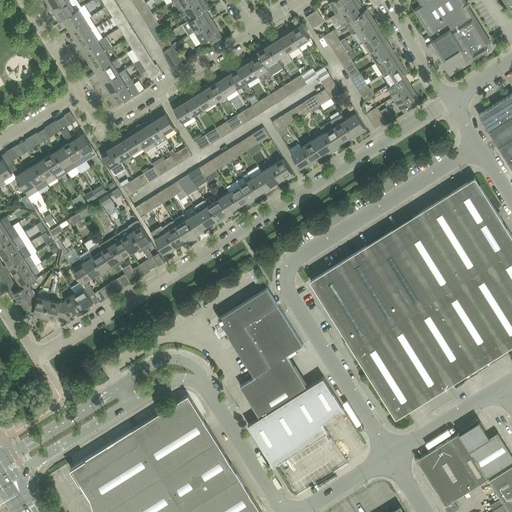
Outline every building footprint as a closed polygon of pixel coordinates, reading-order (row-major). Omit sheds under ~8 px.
[(46,0),(47,1),(48,1),(50,5),(50,6),(51,6),(53,8),(53,9),(68,0),(46,0)] [(68,0),(53,9),(52,10),(53,10),(56,13),(55,14),(56,14),(58,18),(58,19),(59,20),(62,19),(79,8),(82,6),(77,0),(68,0)] [(106,6),(113,16),(122,11),(115,0),(106,6)] [(175,0),(181,9),(196,0),(175,0)] [(196,0),(181,9),(188,20),(189,19),(209,7),(207,5),(204,1),(205,1),(204,0),(204,1),(203,0),(196,0)] [(334,0),(341,10),(356,0),(334,0)] [(335,14),(342,24),(345,22),(364,10),(363,8),(362,8),(360,4),(360,3),(359,4),(357,0),(356,0),(341,10),(335,14)] [(455,45),(456,43),(458,43),(458,45),(459,45),(465,54),(464,56),(467,57),(469,61),(490,48),(491,43),(469,8),(467,7),(468,3),(464,2),(464,0),(463,0),(505,0),(510,7),(511,7),(511,0),(420,0),(424,4),(418,8),(417,11),(431,34),(435,35),(436,34),(437,37),(436,37),(436,41),(439,46),(439,49),(441,49),(445,55),(448,56),(456,51),(457,48),(455,45)] [(153,12),(146,2),(136,7),(143,18),(153,12)] [(193,26),(187,30),(189,34),(195,30),(212,20),(212,19),(211,20),(209,16),(210,16),(210,15),(209,16),(207,11),(206,9),(209,7),(192,18),(189,19),(193,26)] [(66,26),(67,25),(69,29),(85,18),(79,8),(62,19),(63,21),(64,21),(66,25),(66,26)] [(364,10),(345,22),(352,33),(357,30),(374,19),(373,19),(371,16),(372,15),(371,15),(368,11),(369,10),(367,8),(364,10)] [(319,24),(324,21),(317,10),(312,13),(319,24)] [(113,16),(120,27),(129,21),(122,11),(113,16)] [(159,23),(153,12),(143,18),(150,29),(159,23)] [(313,28),(319,24),(312,13),(306,16),(313,28)] [(74,38),(75,40),(92,29),(85,18),(69,29),(69,30),(70,29),(72,33),(71,33),(71,34),(72,34),(75,38),(74,38)] [(357,30),(364,40),(381,30),(379,28),(376,24),(377,23),(376,23),(375,23),(373,20),(374,19),(357,30)] [(212,20),(195,30),(202,41),(209,37),(212,43),(222,37),(218,32),(219,31),(218,28),(217,29),(215,25),(215,24),(215,23),(214,24),(212,21),(213,20),(212,20)] [(120,27),(126,38),(135,32),(129,21),(120,27)] [(289,27),(288,28),(299,45),(302,50),(313,43),(300,21),(297,22),(297,23),(293,25),(292,25),(293,26),(289,28),(289,27)] [(166,34),(159,23),(150,29),(157,40),(166,34)] [(280,33),(278,34),(288,51),(292,56),(302,50),(299,45),(288,28),(289,28),(285,31),(285,30),(284,30),(284,31),(280,33)] [(82,50),(82,51),(99,40),(92,29),(75,40),(77,42),(80,46),(79,46),(80,47),(81,47),(83,50),(82,50)] [(325,35),(331,46),(340,40),(334,29),(325,35)] [(364,40),(370,51),(387,40),(386,40),(384,37),(385,37),(385,36),(384,36),(381,32),(382,32),(381,30),(364,40)] [(126,38),(133,49),(142,43),(135,32),(126,38)] [(172,45),(166,34),(157,40),(163,51),(172,45)] [(267,41),(278,58),(288,51),(278,34),(276,35),(276,36),(272,39),(271,38),(271,39),(268,42),(267,41)] [(87,59),(89,61),(105,51),(112,46),(105,36),(99,40),(82,51),(83,51),(85,54),(84,55),(85,55),(88,59),(87,59)] [(331,46),(338,56),(347,51),(340,40),(331,46)] [(370,51),(377,62),(394,51),(393,49),(392,49),(390,45),(390,44),(389,45),(387,41),(388,41),(387,40),(370,51)] [(256,48),(272,73),(273,73),(271,70),(274,67),(279,66),(282,64),(278,58),(267,41),(267,42),(264,44),(263,43),(262,44),(263,44),(259,47),(258,46),(256,48)] [(133,49),(140,59),(149,53),(142,43),(133,49)] [(182,60),(172,45),(163,51),(167,57),(166,58),(171,67),(182,60)] [(248,57),(258,75),(262,80),(272,73),(256,48),(258,51),(256,52),(256,53),(252,55),(251,55),(252,56),(248,58),(248,57)] [(95,72),(112,61),(105,51),(89,61),(90,64),(90,63),(93,67),(93,68),(94,68),(96,71),(95,72)] [(338,56),(345,67),(354,61),(347,51),(338,56)] [(377,62),(384,72),(401,62),(400,61),(400,62),(397,58),(398,58),(398,57),(397,58),(395,53),(394,51),(377,62)] [(146,70),(155,64),(149,53),(140,59),(146,70)] [(239,63),(237,64),(248,81),(258,75),(248,57),(247,58),(248,58),(244,61),(244,60),(243,60),(243,61),(239,63)] [(101,81),(102,83),(119,72),(115,66),(119,64),(116,59),(112,61),(95,72),(96,73),(96,72),(98,75),(98,76),(98,77),(99,76),(101,80),(101,81)] [(345,67),(351,78),(360,72),(354,61),(345,67)] [(387,85),(407,72),(406,70),(405,71),(403,66),(403,65),(402,66),(400,63),(401,62),(384,72),(390,83),(387,85)] [(146,70),(152,79),(163,72),(157,63),(155,64),(146,70)] [(226,71),(237,88),(240,93),(245,90),(241,85),(248,81),(237,64),(235,65),(235,66),(231,69),(231,68),(230,68),(230,69),(227,71),(226,71)] [(325,65),(315,71),(318,76),(322,82),(331,76),(325,65)] [(304,66),(299,69),(302,73),(308,83),(318,76),(315,71),(313,67),(307,70),(304,66)] [(218,76),(215,77),(226,95),(237,88),(226,71),(226,72),(223,74),(222,73),(222,74),(218,77),(218,76)] [(108,93),(109,93),(126,83),(119,72),(102,83),(103,85),(104,85),(106,89),(106,90),(107,89),(109,93),(108,93)] [(351,78),(358,89),(367,83),(360,72),(351,78)] [(387,85),(394,95),(411,85),(410,85),(408,82),(409,81),(408,80),(408,81),(405,77),(406,76),(404,74),(407,73),(407,72),(387,85)] [(302,73),(292,80),(297,89),(308,83),(302,73)] [(338,87),(331,76),(322,82),(326,88),(329,93),(338,87)] [(205,84),(216,101),(226,95),(215,77),(213,79),(214,79),(210,82),(209,81),(208,82),(209,83),(206,85),(205,84)] [(109,93),(109,94),(110,93),(112,97),(111,97),(111,98),(112,98),(115,102),(114,102),(115,105),(132,94),(133,95),(132,95),(133,96),(140,91),(132,79),(126,83),(109,93)] [(292,80),(281,87),(287,96),(297,89),(292,80)] [(367,83),(358,89),(365,99),(374,93),(367,83)] [(196,90),(194,91),(205,108),(216,101),(205,84),(204,84),(205,85),(202,87),(201,86),(200,87),(201,87),(196,90)] [(411,85),(394,95),(401,106),(405,112),(417,105),(418,100),(417,97),(418,96),(416,93),(416,94),(413,90),(414,89),(413,89),(412,89),(410,86),(411,85)] [(281,87),(270,93),(276,103),(287,96),(281,87)] [(332,97),(329,93),(326,88),(315,95),(321,104),(332,97)] [(184,97),(183,97),(194,115),(205,108),(194,91),(192,92),(192,93),(188,95),(187,95),(188,96),(184,98),(184,97)] [(270,93),(259,100),(265,109),(276,103),(270,93)] [(511,93),(479,114),(511,166),(511,93)] [(310,110),(321,104),(315,95),(305,101),(310,110)] [(194,115),(183,97),(183,98),(184,99),(180,101),(180,100),(179,100),(179,101),(175,103),(172,104),(183,122),(194,115)] [(259,100),(249,107),(255,116),(265,109),(259,100)] [(300,117),(310,110),(305,101),(294,108),(300,117)] [(388,123),(377,106),(371,110),(381,124),(382,127),(388,123)] [(249,107),(238,114),(244,123),(255,116),(249,107)] [(289,124),(300,117),(294,108),(283,115),(289,124)] [(157,115),(154,117),(161,128),(164,133),(175,126),(164,109),(162,111),(158,114),(158,113),(157,114),(157,115)] [(371,110),(366,113),(375,128),(381,124),(371,110)] [(356,113),(346,119),(356,136),(367,129),(356,113)] [(238,114),(227,120),(233,129),(244,123),(238,114)] [(332,121),(335,126),(346,143),(356,136),(346,119),(343,114),(332,121)] [(65,115),(61,117),(67,126),(70,124),(65,115)] [(278,131),(289,124),(283,115),(272,121),(278,131)] [(145,121),(143,122),(153,140),(157,145),(167,138),(164,133),(161,128),(154,117),(154,116),(153,116),(153,117),(150,119),(149,118),(149,119),(145,122),(145,121)] [(67,126),(61,117),(57,120),(63,128),(67,126)] [(227,120),(217,127),(222,136),(233,129),(227,120)] [(132,129),(143,146),(153,140),(143,122),(140,124),(141,124),(137,127),(136,126),(136,127),(136,128),(135,128),(133,130),(132,129)] [(63,128),(61,129),(67,138),(69,142),(65,144),(72,156),(74,159),(77,165),(87,159),(84,153),(83,152),(72,134),(67,126),(63,128)] [(264,126),(253,133),(259,142),(270,136),(264,126)] [(335,126),(324,133),(335,149),(346,143),(335,126)] [(44,128),(42,130),(47,138),(51,136),(46,128),(46,127),(44,128)] [(217,127),(206,134),(212,143),(222,136),(217,127)] [(123,135),(121,136),(132,153),(143,146),(132,129),(132,130),(129,132),(128,132),(127,132),(128,133),(124,135),(123,135)] [(47,138),(42,130),(38,132),(43,141),(47,138)] [(76,132),(72,134),(83,152),(84,153),(87,159),(97,153),(93,147),(84,132),(78,136),(76,132)] [(253,133),(243,140),(248,149),(259,142),(253,133)] [(324,133),(314,139),(324,156),(335,149),(324,133)] [(212,143),(206,134),(195,141),(201,150),(212,143)] [(111,142),(111,143),(121,160),(132,153),(121,136),(119,137),(120,138),(115,140),(114,140),(115,141),(112,143),(111,142)] [(23,142),(28,150),(31,148),(26,139),(23,142)] [(314,139),(303,146),(313,163),(324,156),(314,139)] [(243,140),(232,147),(238,156),(248,149),(243,140)] [(28,150),(23,142),(18,144),(24,153),(28,150)] [(102,148),(100,149),(105,158),(110,166),(111,167),(115,174),(126,167),(121,160),(111,143),(110,143),(111,144),(107,146),(107,145),(106,145),(107,146),(102,148)] [(56,144),(52,146),(64,165),(68,171),(77,165),(74,159),(72,156),(65,144),(59,148),(56,144)] [(51,153),(45,156),(55,171),(64,165),(52,146),(48,149),(51,153)] [(187,146),(176,152),(182,161),(193,155),(187,146)] [(313,163),(303,146),(292,153),(302,170),(313,163)] [(232,147),(221,153),(227,162),(238,156),(232,147)] [(172,155),(166,159),(171,168),(182,161),(176,152),(174,148),(169,151),(172,155)] [(0,172),(3,178),(6,183),(17,176),(25,190),(25,189),(17,176),(14,171),(13,172),(9,166),(14,163),(12,160),(7,151),(2,154),(4,157),(0,159),(0,172)] [(221,153),(211,160),(216,169),(227,162),(221,153)] [(163,155),(152,162),(155,166),(166,159),(163,155)] [(37,156),(33,158),(48,183),(58,177),(55,171),(45,156),(40,160),(37,156)] [(32,165),(26,169),(39,189),(49,183),(48,183),(33,158),(29,161),(32,165)] [(284,158),(273,164),(284,181),(294,175),(284,158)] [(166,159),(155,166),(161,175),(171,168),(166,159)] [(211,160),(200,167),(206,176),(216,169),(211,160)] [(20,172),(14,163),(9,166),(13,172),(14,171),(17,176),(25,189),(29,195),(39,189),(26,169),(20,172)] [(273,164),(262,171),(273,188),(284,181),(273,164)] [(155,166),(144,172),(150,181),(161,175),(155,166)] [(200,167),(189,173),(195,182),(197,186),(208,180),(206,176),(200,167)] [(262,171),(251,178),(262,195),(273,188),(262,171)] [(144,172),(133,179),(139,188),(150,181),(144,172)] [(189,173),(178,180),(184,189),(195,182),(189,173)] [(246,181),(241,184),(251,201),(262,195),(251,178),(248,173),(243,176),(246,181)] [(139,188),(133,179),(123,186),(128,195),(139,188)] [(178,180),(168,187),(174,196),(184,189),(178,180)] [(420,211),(425,220),(500,339),(505,348),(511,343),(511,234),(480,184),(478,185),(469,183),(468,181),(420,211)] [(102,184),(93,190),(97,197),(107,191),(102,184)] [(241,184),(230,191),(241,208),(251,201),(241,184)] [(117,197),(123,194),(118,187),(112,191),(117,197)] [(168,187),(157,193),(163,203),(174,196),(168,187)] [(92,189),(85,194),(90,202),(97,197),(93,190),(92,189)] [(230,191),(219,198),(230,215),(241,208),(230,191)] [(157,193),(146,200),(152,209),(163,203),(157,193)] [(216,193),(206,199),(219,222),(230,215),(219,198),(216,193)] [(81,194),(72,199),(75,205),(84,201),(81,194)] [(31,198),(25,201),(28,206),(37,209),(31,198)] [(206,199),(195,206),(198,211),(209,228),(219,222),(206,199)] [(152,209),(146,200),(136,207),(141,216),(152,209)] [(89,205),(79,211),(83,217),(93,211),(89,205)] [(198,211),(187,218),(198,235),(209,228),(198,211)] [(187,218),(184,213),(173,219),(177,224),(187,242),(198,235),(187,218)] [(0,233),(7,229),(13,225),(7,215),(0,219),(0,233)] [(54,217),(47,221),(50,226),(57,222),(54,217)] [(163,226),(166,231),(177,248),(187,242),(177,224),(173,219),(163,226)] [(130,224),(129,226),(143,249),(149,258),(153,256),(151,253),(152,252),(150,249),(149,250),(148,247),(153,243),(151,239),(146,231),(142,225),(139,220),(137,220),(130,224)] [(425,220),(372,253),(447,372),(500,339),(425,220)] [(41,221),(37,224),(43,233),(47,231),(41,221)] [(0,246),(20,234),(14,224),(13,225),(7,229),(0,233),(0,246)] [(60,224),(50,230),(54,235),(64,229),(63,229),(60,224)] [(129,226),(119,232),(131,251),(137,248),(140,252),(143,249),(129,226)] [(43,233),(42,234),(48,244),(53,240),(47,231),(43,233)] [(177,248),(166,231),(155,238),(166,255),(177,248)] [(119,232),(110,238),(124,261),(128,259),(125,255),(131,251),(119,232)] [(0,251),(1,251),(4,257),(26,244),(20,234),(0,246),(0,251)] [(100,244),(100,243),(112,263),(118,260),(120,264),(124,261),(110,238),(100,244)] [(55,243),(51,246),(54,252),(59,249),(55,243)] [(91,247),(90,250),(105,273),(109,271),(106,267),(112,263),(100,243),(97,243),(91,247)] [(0,267),(0,273),(30,255),(32,253),(26,244),(4,257),(8,263),(0,267)] [(447,372),(372,253),(367,244),(311,279),(349,339),(344,342),(355,359),(359,356),(397,416),(452,381),(447,372)] [(89,248),(80,255),(84,261),(93,275),(98,272),(101,276),(105,273),(90,250),(89,248)] [(85,286),(84,286),(88,292),(93,289),(87,279),(93,275),(84,261),(79,254),(69,260),(85,286)] [(13,271),(16,276),(36,264),(30,255),(0,273),(0,277),(0,278),(13,271)] [(153,256),(149,258),(154,266),(158,264),(153,256)] [(149,258),(145,260),(150,269),(154,266),(149,258)] [(134,267),(131,263),(127,265),(130,270),(135,278),(139,276),(134,267)] [(7,290),(10,294),(29,282),(30,282),(37,277),(35,274),(40,271),(36,264),(16,276),(20,282),(7,290)] [(130,270),(127,265),(123,268),(126,272),(131,281),(135,278),(130,270)] [(116,290),(120,288),(114,280),(110,282),(116,290)] [(34,293),(36,292),(30,282),(29,282),(10,294),(12,298),(17,295),(25,309),(35,296),(35,295),(34,293)] [(112,293),(116,290),(110,282),(106,285),(112,293)] [(84,287),(75,293),(87,311),(90,309),(88,305),(94,301),(95,303),(100,300),(93,289),(88,292),(84,286),(84,287)] [(304,343),(268,286),(263,289),(218,317),(255,375),(240,385),(260,416),(248,423),(274,464),(328,430),(323,421),(344,408),(324,376),(308,386),(287,353),(304,343)] [(74,293),(67,298),(65,299),(66,301),(64,302),(66,318),(72,315),(80,310),(82,314),(87,311),(75,293),(74,293)] [(40,319),(44,320),(49,299),(38,296),(36,296),(35,295),(35,296),(25,309),(34,311),(34,313),(41,315),(40,319)] [(49,299),(44,320),(49,321),(50,317),(57,318),(57,316),(66,318),(64,302),(60,302),(60,301),(49,299)] [(198,302),(183,312),(186,316),(201,306),(198,302)] [(483,355),(476,359),(482,369),(489,365),(483,355)] [(482,369),(476,359),(469,364),(475,373),(482,369)] [(262,511),(189,393),(71,466),(91,497),(95,511),(262,511)] [(480,419),(460,432),(488,477),(511,461),(511,453),(498,431),(491,436),(480,419)] [(488,477),(460,432),(451,437),(417,458),(450,511),(451,511),(459,507),(454,499),(480,483),(479,482),(488,477)] [(511,464),(489,479),(501,498),(509,511),(511,509),(511,464)] [(509,511),(501,498),(491,504),(494,510),(490,511),(509,511)]
